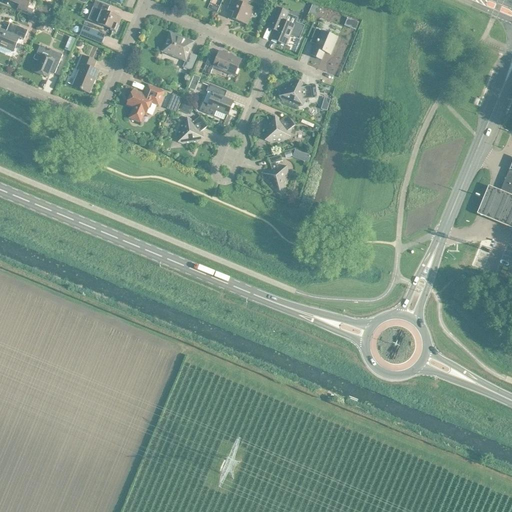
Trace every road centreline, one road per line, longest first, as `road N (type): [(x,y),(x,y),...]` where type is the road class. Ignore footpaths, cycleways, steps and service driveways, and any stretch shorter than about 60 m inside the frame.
road 1 (primary): [(318,318),(0,188)]
road 2 (residential): [(0,80),(98,120),(147,7)]
road 3 (tertiary): [(429,262),(509,71)]
road 4 (residential): [(268,56),(147,7)]
